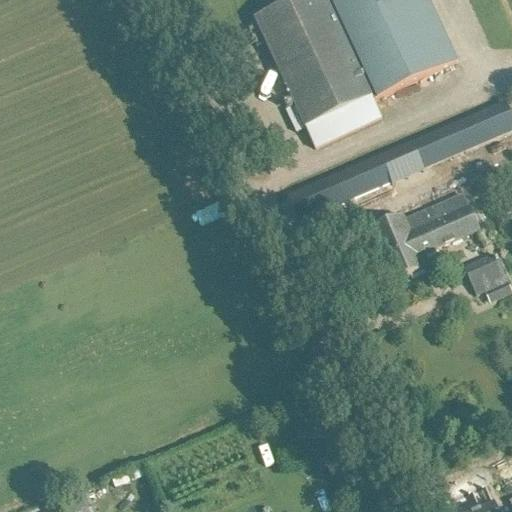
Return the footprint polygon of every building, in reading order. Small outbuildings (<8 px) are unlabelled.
[(297,0),(254,20),(306,130),(349,110),(359,131),(382,120),(374,104),(444,71),(411,0),(297,0)] [(300,223),(511,132),(511,125),(504,106),(289,198),(300,223)] [(420,259),(479,234),(462,197),(405,222),(403,218),(367,233),(390,286),(425,271),(420,259)] [(507,284),(495,257),(464,271),(476,298),(507,284)] [(280,409),(264,416),(267,423),(284,416),(280,409)] [(458,499),(491,485),(484,468),(451,482),(458,499)] [(495,511),(493,506),(479,511),(448,511),(437,488),(419,496),(425,511),(495,511)] [(88,493),(71,496),(74,511),(83,511),(92,510),(88,493)]
